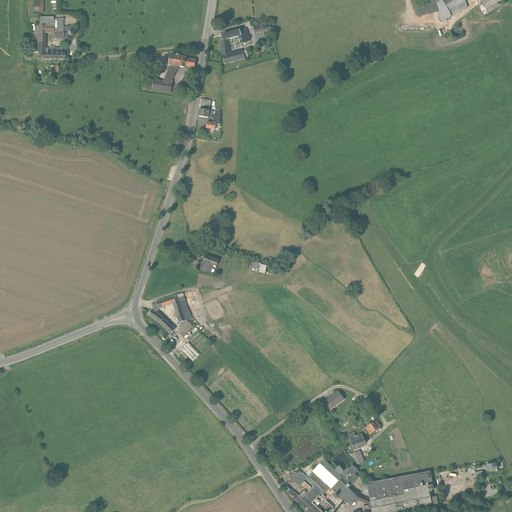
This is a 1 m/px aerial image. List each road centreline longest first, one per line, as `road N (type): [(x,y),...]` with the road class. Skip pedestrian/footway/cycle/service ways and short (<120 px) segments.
road 1 (tertiary): [(135,314),(183,155),(211,0)]
road 2 (tertiary): [(135,314),(234,428),(291,511)]
road 3 (tertiary): [(0,362),(135,314)]
road 4 (track): [(247,447),(335,387),(362,396)]
